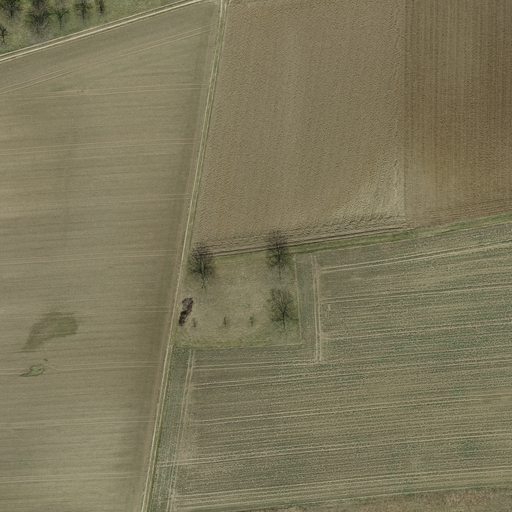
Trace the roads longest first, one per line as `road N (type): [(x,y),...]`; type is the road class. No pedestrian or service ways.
road 1 (track): [(225,0),(144,511)]
road 2 (track): [(511,214),(183,265)]
road 3 (track): [(0,61),(198,0)]
